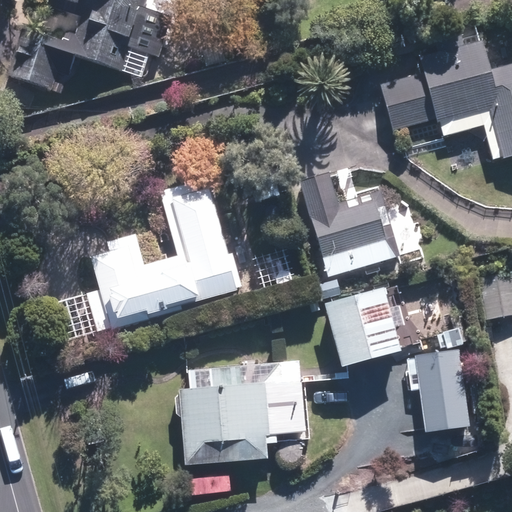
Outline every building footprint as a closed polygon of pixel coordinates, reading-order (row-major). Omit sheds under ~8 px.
[(164,61),(176,20),(151,12),(154,0),(62,0),(61,3),(88,11),(80,38),(73,35),(70,45),(25,32),(11,79),(57,92),(67,57),(129,76),(136,52),(164,61)] [(511,164),(511,72),(498,76),(489,44),(463,52),(459,38),(440,42),(443,57),(427,61),(431,75),(384,88),(397,134),(442,122),(444,128),(445,128),(449,140),(490,129),(499,163),(510,160),(511,164)] [(305,185),(333,281),(397,262),(382,212),(391,210),(386,193),(344,206),(335,176),(305,185)] [(258,184),(264,204),(287,198),(281,178),(258,184)] [(244,294),(217,192),(203,196),(200,186),(165,195),(182,259),(150,268),(141,236),(112,244),(115,256),(97,261),(106,293),(92,297),(102,335),(117,331),(118,334),(157,324),(156,321),(177,315),(176,312),(244,294)] [(511,318),(511,274),(484,279),(491,322),(511,318)] [(345,296),(341,282),(323,287),(327,301),(345,296)] [(334,312),(352,374),(411,357),(409,350),(434,343),(430,331),(424,333),(423,329),(405,335),(393,295),(334,312)] [(448,346),(432,350),(440,378),(455,374),(448,346)] [(465,384),(466,410),(497,408),(496,382),(465,384)] [(188,393),(193,471),(277,466),(276,449),(285,449),(284,441),(312,438),(309,385),(188,393)] [(232,481),(189,481),(189,499),(232,499),(232,481)]
